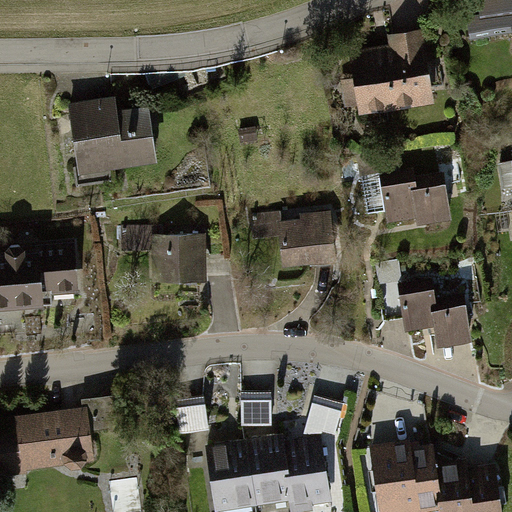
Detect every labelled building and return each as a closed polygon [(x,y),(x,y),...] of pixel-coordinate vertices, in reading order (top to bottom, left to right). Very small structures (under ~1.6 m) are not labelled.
[(511,0),(478,0),(480,10),(467,12),(471,38),(511,31),(511,0)] [(390,41),(348,48),(353,74),(340,76),(345,105),(358,102),(359,110),(435,98),(432,79),(438,78),(435,58),(428,59),(422,25),(388,31),(390,41)] [(115,92),(68,99),(78,168),(157,156),(149,101),(117,105),(115,92)] [(256,124),(239,127),(241,142),(258,139),(256,124)] [(361,173),(380,169),(388,216),(416,212),(418,219),(452,213),(445,169),(416,173),(415,166),(400,169),(397,148),(358,155),(361,173)] [(511,157),(498,160),(503,187),(511,185),(511,157)] [(300,213),(282,215),(281,209),(250,212),(253,236),(279,233),(282,262),(338,255),(331,204),(300,208),(300,213)] [(158,230),(158,223),(121,224),(122,246),(153,246),(153,278),(208,276),(207,229),(158,230)] [(0,304),(53,300),(52,291),(79,288),(74,234),(37,238),(37,242),(23,243),(23,242),(17,237),(8,238),(3,243),(3,245),(0,244),(0,304)] [(433,275),(398,281),(405,326),(434,322),(437,341),(473,335),(465,290),(436,294),(433,275)] [(0,473),(28,470),(27,466),(65,461),(71,465),(81,464),(85,459),(93,458),(90,427),(117,424),(113,392),(81,396),(82,403),(6,414),(7,425),(0,425),(0,473)] [(274,394),(245,394),(246,423),(274,422),(274,394)] [(206,397),(180,401),(184,430),(211,425),(206,397)] [(347,408),(318,399),(310,426),(338,435),(347,408)] [(283,430),(205,442),(216,509),(289,498),(291,511),(314,507),(313,502),(331,499),(321,432),(284,437),(283,430)] [(410,435),(370,442),(380,511),(407,511),(440,507),(440,511),(504,511),(497,459),(469,463),(468,453),(437,458),(434,439),(420,441),(420,437),(411,438),(410,435)] [(118,511),(149,511),(142,472),(112,477),(118,511)]
